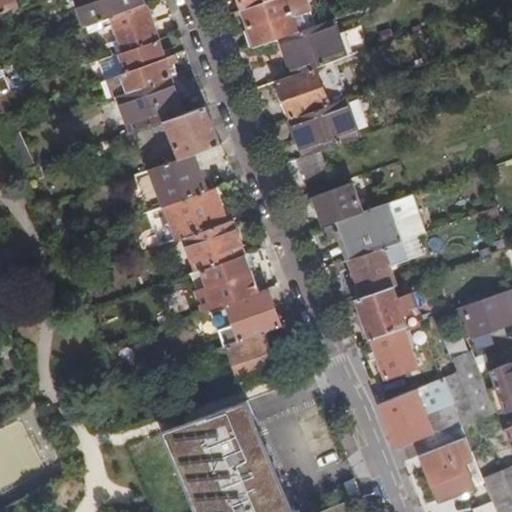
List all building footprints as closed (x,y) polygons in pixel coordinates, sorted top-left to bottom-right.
[(0,0),(0,13),(18,8),(15,0),(0,0)] [(68,0),(72,9),(98,0),(68,0)] [(144,4),(142,0),(98,0),(72,9),(79,28),(106,18),(144,4)] [(239,0),(243,9),(267,0),(239,0)] [(289,0),(267,0),(243,9),(250,27),(294,11),(289,0)] [(123,52),(158,39),(144,4),(106,18),(108,23),(112,22),(123,52)] [(301,30),(294,11),(250,27),(250,29),(257,46),(280,38),(301,30)] [(326,21),(301,30),(280,38),(286,56),(333,40),(326,21)] [(245,30),(251,48),(257,46),(250,29),(245,30)] [(121,73),(165,57),(158,39),(123,52),(119,53),(122,63),(118,64),(121,73)] [(334,42),(333,40),(286,56),(293,76),(315,68),(333,62),(327,44),(334,42)] [(340,59),(334,42),(327,44),(333,62),(340,59)] [(119,95),(170,77),(172,76),(168,64),(177,62),(175,54),(165,57),(121,73),(107,77),(114,96),(119,95)] [(293,76),(276,82),(291,119),(292,119),(329,105),(315,68),(293,76)] [(119,95),(132,131),(166,119),(183,113),(170,77),(119,95)] [(329,105),(292,119),(299,137),(351,119),(344,100),(329,105)] [(181,157),(193,153),(222,143),(207,106),(183,113),(166,119),(181,157)] [(291,119),(287,121),(293,139),(299,137),(292,119),(291,119)] [(299,137),(301,142),(306,156),(321,151),(358,138),(351,119),(299,137)] [(306,156),(296,160),(305,185),(330,175),(321,151),(306,156)] [(164,206),(166,205),(207,191),(193,153),(181,157),(150,168),(164,206)] [(315,197),(325,226),(336,222),(374,208),(371,201),(359,205),(352,182),(315,197)] [(178,239),(185,237),(223,223),(226,222),(220,208),(225,206),(218,187),(207,191),(166,205),(178,239)] [(415,193),(412,194),(374,208),(336,222),(339,230),(337,231),(339,236),(337,237),(339,243),(344,241),(422,213),(415,193)] [(344,241),(339,243),(345,260),(349,260),(398,242),(423,233),(421,226),(418,218),(423,217),(422,213),(344,241)] [(229,238),(237,235),(231,220),(226,222),(223,223),(229,238)] [(196,271),(200,270),(243,255),(237,235),(229,238),(223,223),(185,237),(196,271)] [(398,242),(349,260),(362,298),(393,287),(397,287),(390,266),(405,261),(398,242)] [(197,291),(205,311),(227,303),(259,292),(243,255),(200,270),(207,288),(197,291)] [(362,298),(358,299),(364,317),(359,319),(361,324),(359,325),(365,341),(371,338),(404,327),(406,326),(402,315),(410,311),(409,307),(417,304),(413,292),(396,298),(393,287),(362,298)] [(227,303),(239,341),(265,332),(280,327),(267,289),(259,292),(227,303)] [(511,289),(463,306),(472,335),(511,321),(511,289)] [(404,327),(371,338),(385,378),(417,367),(404,327)] [(469,354),(458,327),(442,333),(454,361),(469,354)] [(225,346),(241,384),(279,370),(265,332),(239,341),(225,346)] [(7,358),(15,354),(10,342),(1,346),(7,358)] [(198,356),(212,394),(241,384),(225,346),(198,356)] [(511,361),(491,369),(507,413),(511,410),(511,361)] [(442,379),(379,403),(402,462),(421,454),(466,436),(462,427),(461,426),(497,412),(481,373),(478,366),(442,379)] [(251,386),(159,426),(196,511),(286,511),(302,505),(251,386)] [(462,427),(466,436),(472,451),(497,441),(487,417),(462,427)] [(466,436),(421,454),(438,500),(484,482),(483,479),(472,451),(466,436)] [(511,511),(511,467),(483,479),(484,482),(493,502),(496,511),(511,511)] [(473,510),(473,511),(496,511),(493,502),(473,510)]
